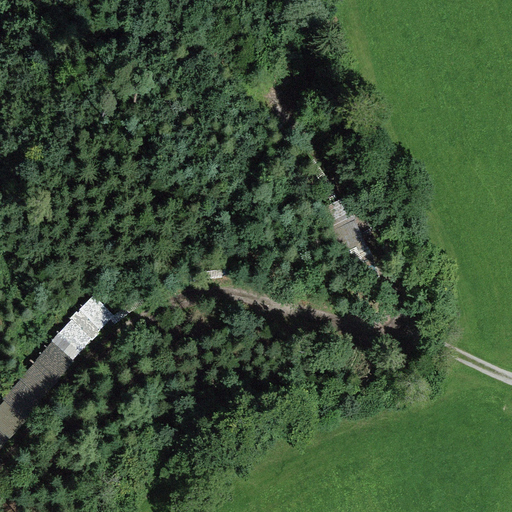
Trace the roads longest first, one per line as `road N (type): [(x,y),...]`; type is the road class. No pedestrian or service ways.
road 1 (track): [(0,479),(85,368),(138,324),(194,301),(243,300),(378,329),(410,328),(511,377)]
road 2 (track): [(207,58),(283,111),(325,158),(410,328)]
